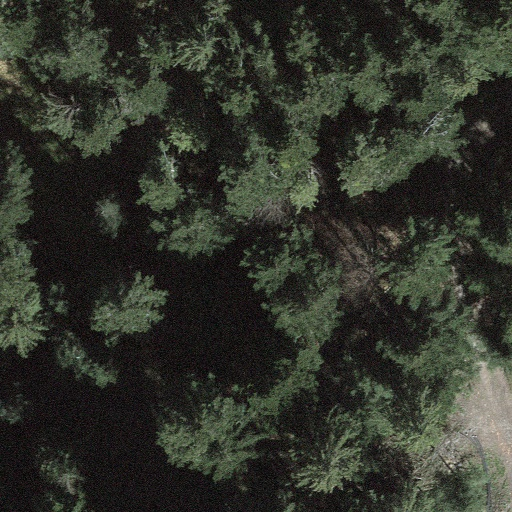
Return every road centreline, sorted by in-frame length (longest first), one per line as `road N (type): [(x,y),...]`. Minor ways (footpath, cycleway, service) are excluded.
road 1 (track): [(481,344),(390,242),(224,178),(0,114)]
road 2 (track): [(511,425),(481,344),(458,193),(473,132),(511,99)]
